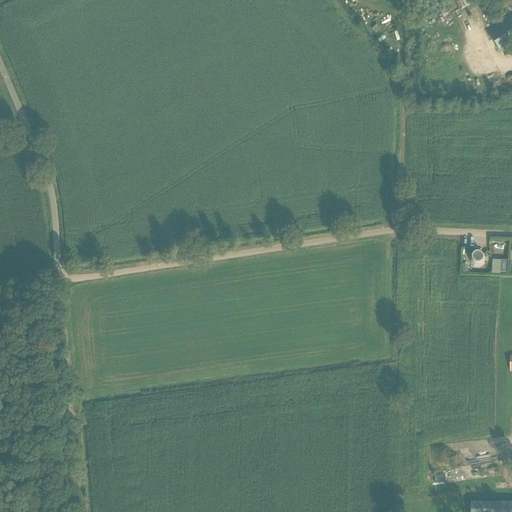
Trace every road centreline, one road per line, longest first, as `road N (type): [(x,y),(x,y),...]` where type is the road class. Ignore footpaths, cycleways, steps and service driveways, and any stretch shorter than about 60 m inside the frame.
road 1 (unclassified): [(53,288),(434,229),(511,233)]
road 2 (unclassified): [(53,288),(44,192),(0,68)]
road 3 (track): [(72,511),(53,288)]
